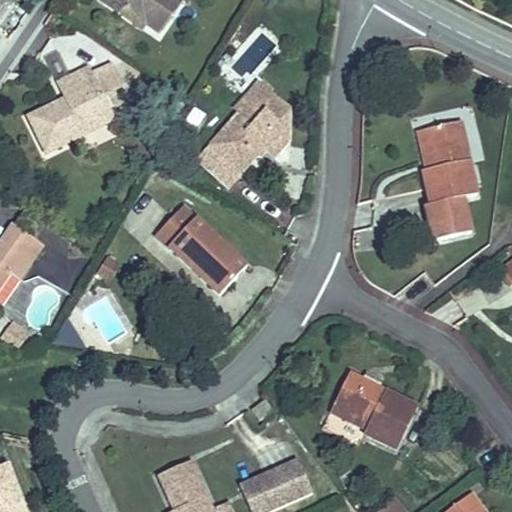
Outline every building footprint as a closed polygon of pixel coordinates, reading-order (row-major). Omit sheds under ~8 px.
[(97,0),(142,32),(147,25),(110,0),(97,0)] [(110,0),(147,25),(163,0),(110,0)] [(163,0),(147,25),(159,34),(182,0),(163,0)] [(45,60),(57,85),(71,78),(59,54),(45,60)] [(28,118),(46,154),(115,120),(104,98),(119,90),(107,66),(92,73),(89,69),(71,78),(57,85),(65,100),(67,103),(59,107),(57,104),(28,118)] [(198,162),(229,189),(258,155),(256,154),(262,147),(263,149),(275,159),(288,143),(288,132),(277,122),(288,110),(258,84),(236,110),(240,114),(198,162)] [(166,95),(157,108),(173,119),(182,106),(166,95)] [(277,122),(288,132),(288,110),(277,122)] [(467,197),(450,123),(417,131),(426,171),(415,173),(423,207),(418,208),(426,243),(464,234),(456,199),(467,197)] [(200,278),(220,297),(247,268),(183,208),(156,237),(192,271),(196,266),(204,274),(200,278)] [(14,227),(35,241),(46,225),(26,211),(14,227)] [(0,290),(11,275),(20,280),(43,247),(35,241),(14,227),(12,225),(0,242),(0,290)] [(98,275),(106,280),(116,264),(108,259),(98,275)] [(511,259),(499,269),(510,283),(511,282),(511,259)] [(106,280),(110,282),(120,267),(116,264),(106,280)] [(192,271),(200,278),(204,274),(196,266),(192,271)] [(53,345),(86,350),(68,320),(53,345)] [(1,339),(4,341),(15,326),(12,324),(1,339)] [(4,341),(17,351),(28,336),(15,326),(4,341)] [(336,382),(321,411),(358,430),(354,437),(352,442),(383,458),(404,416),(336,382)] [(318,418),(354,437),(358,430),(321,411),(318,418)] [(257,412),(244,424),(253,433),(265,422),(257,412)] [(272,469),(287,461),(279,445),(264,453),(272,469)] [(240,486),(250,511),(273,511),(313,495),(298,461),(240,486)] [(0,511),(23,511),(7,470),(0,472),(0,511)] [(208,511),(190,472),(157,487),(168,511),(208,511)]
